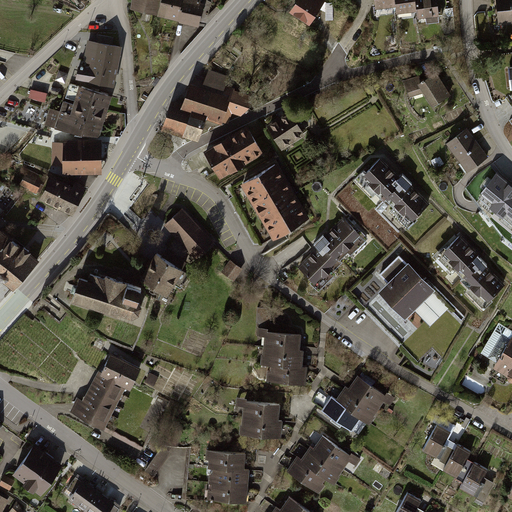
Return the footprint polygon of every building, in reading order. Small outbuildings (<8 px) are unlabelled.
[(158,15),(161,0),(133,0),(131,8),(158,15)] [(162,0),(158,17),(199,27),(204,4),(200,3),(200,0),(162,0)] [(328,0),(326,0),(298,0),(290,13),(311,26),(328,0)] [(374,0),(376,7),(396,5),(397,11),(417,9),(418,16),(438,14),(438,15),(443,14),(441,0),(374,0)] [(511,0),(495,0),(497,25),(511,24),(511,0)] [(114,86),(123,47),(87,39),(82,66),(78,65),(76,78),(114,86)] [(276,73),(271,68),(267,72),(273,77),(276,73)] [(228,77),(209,70),(206,79),(203,78),(200,88),(230,99),(233,92),(234,88),(225,85),(228,77)] [(418,76),(405,80),(410,97),(424,92),(433,106),(451,94),(437,73),(420,83),(418,76)] [(99,137),(112,96),(82,87),(71,83),(66,97),(75,100),(74,105),(64,102),(61,112),(50,109),(45,124),(55,127),(55,129),(80,134),(99,137)] [(200,88),(192,85),(183,107),(207,115),(203,128),(209,130),(228,122),(226,121),(229,114),(224,113),(226,109),(231,110),(240,113),(254,99),(233,92),(230,99),(200,88)] [(47,93),(31,90),(30,98),(37,101),(45,102),(47,93)] [(183,107),(172,104),(164,127),(195,137),(200,135),(207,115),(183,107)] [(267,125),(283,150),(307,136),(291,110),(267,125)] [(205,152),(221,179),(264,154),(248,126),(205,152)] [(469,127),(446,142),(465,172),(488,157),(469,127)] [(101,174),(101,139),(63,139),(63,142),(53,142),(53,166),(63,166),(63,174),(101,174)] [(398,178),(380,159),(361,177),(379,195),(381,193),(408,223),(428,203),(410,185),(412,182),(403,173),(401,175),(398,178)] [(272,231),(275,237),(307,218),(292,194),(294,193),(290,188),(289,188),(275,164),(244,183),(247,189),(250,187),(253,194),(251,195),(255,202),(258,201),(266,215),(264,216),(268,224),(270,223),(274,229),(272,231)] [(20,183),(30,188),(29,190),(36,194),(45,177),(27,169),(20,183)] [(511,182),(495,169),(477,193),(480,195),(475,200),(503,235),(511,242),(511,182)] [(52,178),(41,199),(73,215),(86,188),(75,183),(74,185),(73,188),(52,178)] [(213,242),(182,209),(166,224),(197,257),(213,242)] [(363,238),(344,218),(326,237),(323,234),(314,244),(318,248),(300,266),(319,285),(342,262),(340,260),(363,238)] [(0,274),(15,286),(37,262),(27,253),(29,251),(24,247),(21,249),(0,231),(0,274)] [(479,255),(460,236),(441,254),(463,277),(461,279),(484,303),(503,284),(485,266),(487,264),(479,255)] [(157,253),(142,278),(157,288),(166,294),(179,274),(185,278),(187,273),(182,269),(186,263),(165,250),(161,256),(157,253)] [(445,302),(399,256),(380,274),(389,283),(364,308),(400,345),(445,302)] [(231,261),(223,272),(233,280),(242,268),(231,261)] [(138,299),(141,287),(106,276),(105,279),(91,273),(88,280),(80,278),(77,286),(74,285),(72,291),(75,292),(72,301),(119,316),(120,313),(132,317),(139,314),(141,306),(138,299)] [(303,334),(257,329),(256,336),(264,337),(261,362),(269,363),(267,381),(304,386),(307,358),(301,357),(303,334)] [(511,341),(510,340),(494,371),(511,379),(511,341)] [(102,372),(99,371),(83,400),(78,398),(71,412),(105,430),(126,388),(131,390),(141,369),(112,354),(102,372)] [(158,377),(150,373),(146,381),(154,385),(158,377)] [(340,386),(323,412),(355,433),(363,421),(368,424),(380,406),(389,412),(397,400),(356,374),(346,390),(340,386)] [(282,404),(237,401),(236,409),(241,409),(240,435),(280,437),(282,404)] [(452,433),(437,425),(423,451),(446,462),(442,470),(457,478),(452,487),(484,504),(494,484),(484,479),(488,471),(467,461),(471,453),(448,441),(452,433)] [(307,444),(288,470),(318,491),(327,477),(334,482),(346,464),(354,469),(360,459),(321,433),(312,447),(307,444)] [(41,492),(63,462),(34,441),(12,470),(23,478),(22,479),(33,488),(34,487),(41,492)] [(172,453),(162,447),(145,473),(155,479),(172,453)] [(249,454),(209,452),(206,500),(246,503),(249,454)] [(4,473),(0,481),(0,483),(10,488),(15,479),(4,473)] [(73,489),(69,495),(91,511),(114,511),(120,506),(114,502),(115,501),(78,474),(69,486),(73,489)] [(422,501),(408,493),(397,511),(420,511),(417,510),(422,501)] [(0,511),(1,511),(8,500),(0,495),(0,511)] [(311,511),(289,497),(280,511),(276,509),(273,511),(311,511)]
